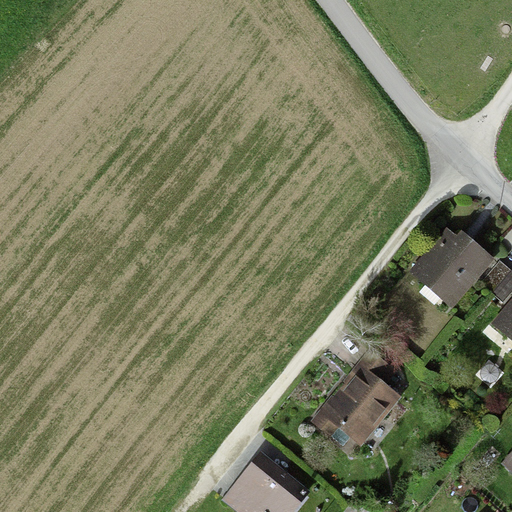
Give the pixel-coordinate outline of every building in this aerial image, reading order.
[(487,259),(463,238),(458,244),(448,235),(416,273),(427,282),(430,279),(453,298),(487,259)] [(480,283),(491,293),(511,270),(499,261),(480,283)] [(511,271),(511,270),(491,293),(502,303),(511,291),(511,271)] [(511,331),(511,308),(498,324),(510,334),(511,331)] [(381,386),(392,373),(369,354),(358,368),(360,370),(334,402),(332,400),(315,421),(330,433),(339,423),(360,441),(395,398),(381,386)] [(307,490),(265,456),(238,490),(242,493),(232,505),(240,511),(285,511),(301,493),(303,495),(307,490)]
